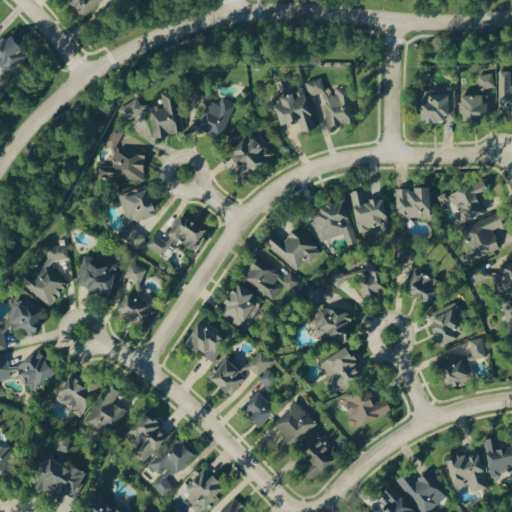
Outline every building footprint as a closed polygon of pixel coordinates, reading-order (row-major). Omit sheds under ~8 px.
[(107,0),(71,0),(88,18),(107,0)] [(0,66),(5,75),(31,59),(16,34),(0,44),(0,66)] [(499,72),(500,119),(511,118),(511,78),(511,72),(499,72)] [(462,95),(466,125),(499,121),(493,74),(478,76),(480,93),(462,95)] [(318,131),(306,88),(294,92),(290,79),(278,83),(284,104),(277,106),(284,128),(300,123),(303,135),(318,131)] [(329,129),(359,124),(353,87),(328,92),(326,79),(306,83),(309,97),(323,95),(329,129)] [(156,140),(189,133),(180,91),(162,95),(165,108),(149,111),(156,140)] [(456,91),(423,92),(425,124),(457,123),(456,91)] [(274,157),(252,136),(233,155),(245,167),(238,175),(248,184),(274,157)] [(153,156),(118,150),(114,170),(101,168),(99,179),(148,188),(153,156)] [(489,213),(481,198),(492,192),(486,180),(450,199),(455,209),(460,206),(469,223),(489,213)] [(398,192),(398,222),(433,221),(433,189),(417,190),(417,192),(398,192)] [(390,227),(387,200),(367,203),(366,191),(354,193),(360,231),(390,227)] [(322,244),(345,236),(350,248),(360,245),(345,203),(311,215),(322,244)] [(187,215),(172,237),(196,253),(211,231),(187,215)] [(469,236),(475,234),(479,246),(483,245),(486,255),(510,247),(499,215),(487,219),(486,217),(464,224),(469,236)] [(299,272),(305,263),(311,267),(325,247),(298,228),(288,242),(277,235),(267,250),(299,272)] [(171,239),(167,244),(155,236),(147,248),(167,261),(179,244),(171,239)] [(50,250),(52,263),(69,261),(68,247),(50,250)] [(78,288),(101,293),(99,301),(118,305),(127,263),(85,254),(78,288)] [(293,295),(303,281),(291,273),(287,279),(263,263),(259,269),(255,266),(244,283),(273,303),(283,288),(293,295)] [(511,264),(503,267),(506,278),(499,279),(504,301),(511,298),(511,264)] [(148,273),(131,265),(125,278),(135,283),(120,315),(145,327),(158,300),(139,291),(148,273)] [(51,270),(39,284),(28,275),(21,282),(50,308),(70,287),(51,270)] [(442,312),(448,299),(439,295),(444,283),(418,272),(407,297),(442,312)] [(264,300),(238,285),(227,306),(231,308),(225,318),(246,331),(264,300)] [(50,324),(29,295),(5,313),(25,342),(50,324)] [(443,347),(471,335),(460,311),(432,323),(443,347)] [(318,341),(351,346),(355,320),(328,315),(326,330),(319,329),(318,341)] [(216,364),(233,333),(204,318),(188,349),(216,364)] [(469,343),(471,352),(442,358),(449,389),(475,383),(470,363),(488,359),(484,339),(469,343)] [(321,366),(328,378),(324,380),(333,396),(365,377),(359,366),(372,358),(362,342),(321,366)] [(273,364),(262,353),(244,371),(232,359),(212,380),(231,398),(255,374),(259,379),(273,364)] [(57,378),(45,354),(19,367),(32,391),(57,378)] [(277,397),(282,392),(275,385),(279,381),(271,372),(261,381),(277,397)] [(59,401),(75,410),(72,415),(86,422),(84,427),(100,435),(104,428),(118,435),(130,412),(115,405),(122,392),(110,386),(109,388),(97,381),(93,389),(71,377),(59,401)] [(343,400),(354,429),(394,415),(385,391),(365,398),(363,393),(343,400)] [(268,401),(264,394),(245,408),(260,429),(283,412),(273,398),(268,401)] [(285,438),(277,445),(286,455),(317,426),(297,405),(274,426),(285,438)] [(167,443),(159,434),(164,430),(151,415),(124,439),(145,462),(167,443)] [(314,484),(340,460),(318,436),(302,451),(315,464),(304,474),(314,484)] [(161,478),(167,472),(175,480),(196,457),(175,438),(148,467),(161,478)] [(511,446),(502,449),(500,440),(486,443),(493,477),(511,473),(511,446)] [(0,483),(23,476),(14,446),(0,450),(0,483)] [(472,496),(491,490),(480,454),(448,464),(457,491),(469,488),(472,496)] [(64,506),(69,497),(76,501),(90,477),(54,458),(37,491),(64,506)] [(206,511),(228,489),(206,469),(182,495),(199,511),(206,511)] [(431,511),(452,497),(433,471),(419,481),(414,473),(397,486),(397,487),(390,492),(391,493),(385,497),(393,509),(388,511),(431,511)] [(249,511),(234,499),(223,511),(249,511)]
